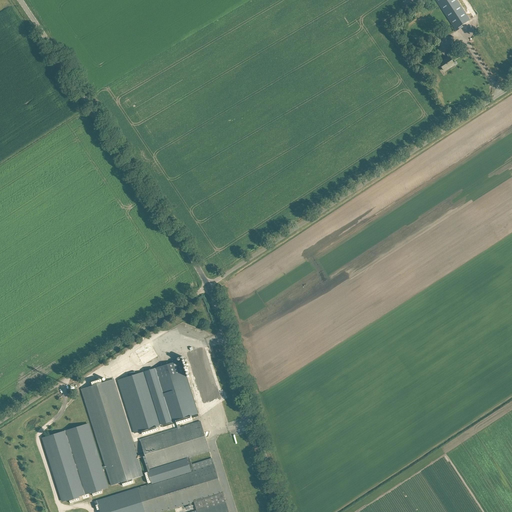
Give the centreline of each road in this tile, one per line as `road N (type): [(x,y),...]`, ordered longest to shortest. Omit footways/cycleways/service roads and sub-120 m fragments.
road 1 (unclassified): [(207,286),(511,85)]
road 2 (tertiary): [(207,286),(21,0)]
road 3 (unclassified): [(0,422),(207,286)]
road 4 (tertiary): [(282,511),(230,336),(207,286)]
